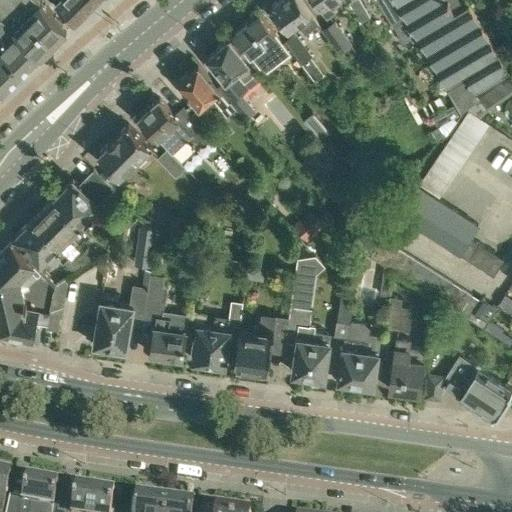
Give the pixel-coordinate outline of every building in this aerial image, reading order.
[(0,0),(0,10),(16,26),(42,52),(68,26),(41,0),(0,0)] [(56,0),(75,19),(94,0),(56,0)] [(318,23),(310,12),(302,0),(277,0),(271,4),(287,28),(288,27),(291,31),(300,25),(305,32),(318,23)] [(316,0),(326,14),(334,8),(333,5),(340,0),(316,0)] [(378,0),(394,25),(405,18),(394,0),(378,0)] [(394,0),(405,18),(447,89),(459,109),(477,97),(475,93),(510,73),(468,4),(464,6),(459,0),(394,0)] [(0,45),(24,70),(42,52),(16,26),(0,10),(0,45)] [(286,48),(274,32),(259,12),(234,30),(250,52),(263,68),(265,71),(290,53),(286,48)] [(323,28),(339,52),(352,43),(336,20),(323,28)] [(296,32),(285,40),(315,80),(323,74),(310,56),(312,54),(296,32)] [(511,37),(496,46),(506,64),(511,61),(511,37)] [(234,106),(238,111),(245,119),(256,109),(242,92),(250,86),(248,84),(259,74),(228,38),(208,56),(225,77),(216,84),(229,100),(234,106)] [(0,88),(3,92),(21,75),(0,53),(0,88)] [(198,106),(190,113),(203,127),(211,120),(199,106),(210,96),(225,114),(234,106),(229,100),(216,84),(213,81),(198,63),(177,80),(198,106)] [(511,76),(511,75),(488,91),(498,97),(511,87),(511,76)] [(498,97),(488,91),(479,97),(485,106),(498,97)] [(192,144),(200,137),(201,136),(204,139),(209,134),(203,127),(190,113),(183,104),(173,112),(159,96),(139,115),(157,134),(168,123),(171,127),(175,124),(192,144)] [(432,116),(438,126),(459,113),(453,103),(432,116)] [(481,133),(488,124),(468,111),(462,120),(481,133)] [(456,129),(475,142),(481,133),(462,120),(456,129)] [(134,166),(152,148),(128,123),(97,154),(108,165),(113,170),(118,175),(130,162),(134,166)] [(469,151),(475,142),(456,129),(449,138),(469,151)] [(443,147),(462,161),(469,151),(449,138),(443,147)] [(456,170),(462,161),(443,147),(437,156),(456,170)] [(176,175),(185,167),(168,149),(159,158),(176,175)] [(431,165),(450,179),(456,170),(437,156),(431,165)] [(359,170),(369,180),(380,169),(370,159),(359,170)] [(99,174),(110,184),(117,178),(111,172),(113,170),(108,165),(99,174)] [(443,188),(450,179),(431,165),(424,174),(443,188)] [(86,176),(106,196),(114,188),(110,184),(99,174),(94,168),(86,176)] [(418,183),(437,197),(443,188),(424,174),(418,183)] [(383,202),(461,252),(493,274),(504,259),(471,237),(479,224),(437,197),(418,183),(405,175),(383,202)] [(86,176),(78,184),(98,204),(106,196),(86,176)] [(53,197),(84,228),(92,219),(87,214),(98,204),(78,184),(72,178),(53,197)] [(244,194),(257,209),(267,200),(254,185),(244,194)] [(90,233),(84,228),(53,197),(43,207),(80,244),(90,233)] [(356,201),(334,223),(346,235),(368,213),(356,201)] [(32,218),(70,254),(80,244),(43,207),(32,218)] [(312,208),(293,223),(307,240),(326,225),(312,208)] [(132,219),(127,213),(116,224),(121,230),(132,219)] [(70,254),(32,218),(15,236),(41,261),(51,250),(63,261),(73,270),(82,265),(75,259),(70,254)] [(347,240),(359,248),(371,230),(362,224),(347,240)] [(380,236),(371,230),(359,248),(368,254),(380,236)] [(368,254),(377,260),(389,242),(380,236),(368,254)] [(55,282),(11,239),(0,249),(0,326),(0,328),(35,336),(40,309),(50,311),(48,324),(57,326),(66,281),(64,277),(55,282)] [(389,242),(377,260),(386,265),(398,247),(389,242)] [(386,265),(395,272),(407,253),(398,247),(386,265)] [(86,250),(75,259),(82,265),(93,258),(86,250)] [(328,350),(330,337),(330,334),(315,331),(314,339),(304,338),(306,325),(310,326),(318,273),(326,263),(315,253),(299,255),(296,272),(289,317),(286,336),(296,337),(294,348),(296,348),(296,352),(293,352),(293,353),(294,353),(293,357),(292,357),(292,358),(295,358),(293,371),(310,374),(311,376),(311,377),(313,378),(314,379),(316,379),(318,379),(319,379),(321,377),(322,376),(324,376),(327,356),(329,353),(328,350)] [(407,253),(395,272),(404,277),(416,259),(407,253)] [(404,277),(413,283),(425,265),(416,259),(404,277)] [(265,265),(250,263),(248,276),(263,278),(265,265)] [(413,283),(423,289),(435,271),(425,265),(413,283)] [(423,289),(432,295),(444,277),(435,271),(423,289)] [(120,295),(114,294),(102,292),(94,344),(96,344),(96,345),(97,345),(98,348),(106,349),(108,346),(109,347),(109,346),(126,348),(132,315),(144,316),(149,286),(150,274),(145,273),(143,285),(133,283),(129,304),(119,302),(120,295)] [(144,316),(155,318),(150,353),(182,357),(189,314),(171,311),(170,316),(164,315),(168,287),(163,286),(164,276),(150,274),(149,286),(144,316)] [(432,295),(441,301),(453,283),(444,277),(432,295)] [(453,283),(441,301),(450,307),(462,289),(453,283)] [(450,307),(459,313),(471,295),(462,289),(450,307)] [(350,322),(354,292),(341,290),(337,320),(350,322)] [(407,328),(410,308),(400,307),(402,297),(389,295),(384,325),(407,328)] [(459,313),(468,319),(480,301),(471,295),(459,313)] [(480,301),(468,319),(483,328),(496,307),(482,298),(480,301)] [(240,324),(229,322),(230,317),(216,315),(214,325),(205,324),(207,312),(196,310),(194,323),(198,323),(196,336),(194,335),(193,347),(195,348),(193,359),(210,361),(212,364),(219,365),(221,363),(225,363),(225,362),(234,363),(239,327),(240,324)] [(286,340),(286,336),(289,317),(263,314),(262,319),(257,318),(255,329),(239,327),(234,363),(236,364),(235,368),(251,370),(252,367),(268,370),(269,361),(271,350),(284,351),(286,340)] [(344,336),(338,380),(374,386),(382,335),(369,333),(371,323),(352,320),(350,337),(344,336)] [(396,338),(394,350),(392,363),(392,364),(393,364),(392,371),(391,371),(391,372),(389,388),(390,388),(418,392),(418,393),(420,393),(424,361),(426,350),(410,348),(411,340),(396,338)] [(493,417),(511,389),(511,388),(464,357),(445,385),(460,395),(493,417)] [(0,511),(2,511),(5,504),(11,474),(0,471),(0,469),(0,511)] [(26,477),(24,489),(22,499),(10,497),(7,511),(52,511),(56,495),(58,483),(55,482),(55,480),(45,478),(45,480),(26,477)] [(59,498),(58,506),(56,511),(111,511),(113,504),(115,492),(112,491),(112,489),(100,487),(99,489),(76,486),(74,501),(59,498)] [(163,511),(166,499),(153,497),(154,493),(141,492),(140,496),(138,495),(135,511),(163,511)] [(178,501),(166,499),(163,511),(192,511),(193,503),(190,503),(191,499),(178,497),(178,501)]
